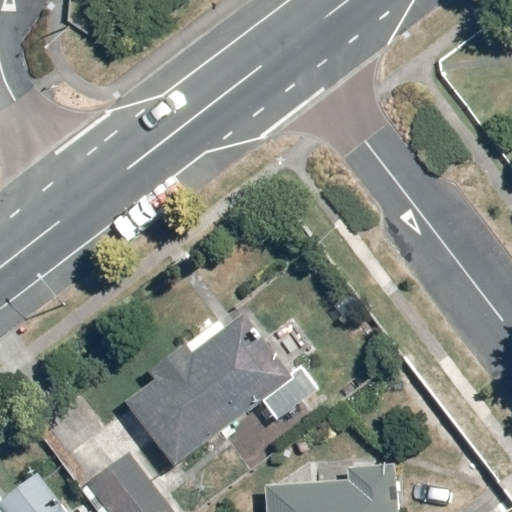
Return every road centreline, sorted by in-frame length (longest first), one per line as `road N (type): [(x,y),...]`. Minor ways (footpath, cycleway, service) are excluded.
road 1 (residential): [(511,339),(293,42)]
road 2 (tertiary): [(293,42),(87,201)]
road 3 (residential): [(87,201),(8,89),(0,58)]
